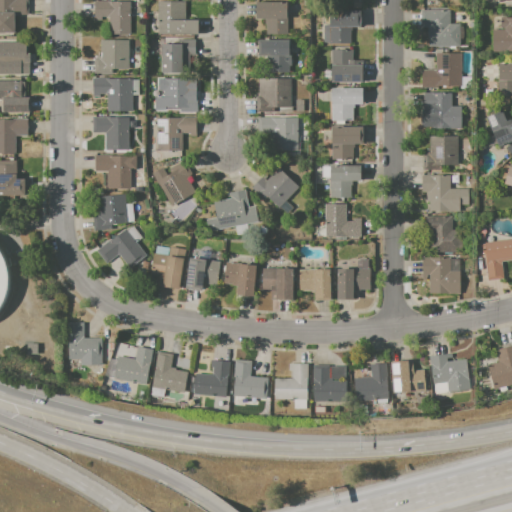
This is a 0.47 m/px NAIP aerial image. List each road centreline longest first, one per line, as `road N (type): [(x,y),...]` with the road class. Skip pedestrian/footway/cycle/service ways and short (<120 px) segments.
road 1 (motorway): [(511,431),(370,449),(243,446),(123,427),(0,392)]
road 2 (residential): [(511,307),(394,327),(221,329),(140,317),(99,296)]
road 3 (residential): [(394,0),(394,327)]
road 4 (residential): [(61,0),(63,233),(99,296)]
road 5 (motorway): [(203,500),(132,463),(0,418)]
road 6 (motorway): [(511,467),(346,511)]
road 7 (residential): [(234,0),(232,155)]
road 8 (motorway): [(125,511),(0,443)]
